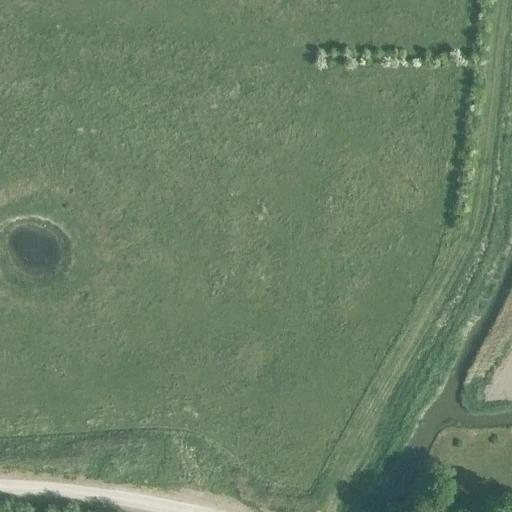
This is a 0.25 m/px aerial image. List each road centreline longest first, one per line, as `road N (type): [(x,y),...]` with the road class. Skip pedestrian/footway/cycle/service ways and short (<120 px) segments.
road 1 (track): [(510,0),(480,229),(458,287),(387,398),(330,511)]
road 2 (unclassified): [(180,511),(0,487)]
